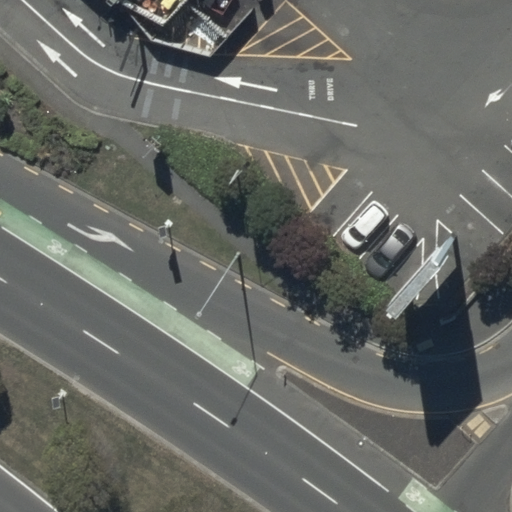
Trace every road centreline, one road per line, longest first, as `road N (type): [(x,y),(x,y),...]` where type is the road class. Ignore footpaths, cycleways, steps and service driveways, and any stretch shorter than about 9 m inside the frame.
road 1 (unclassified): [(0,212),(38,210),(336,371),(402,386),(472,381),(511,359)]
road 2 (secondary): [(0,277),(351,511)]
